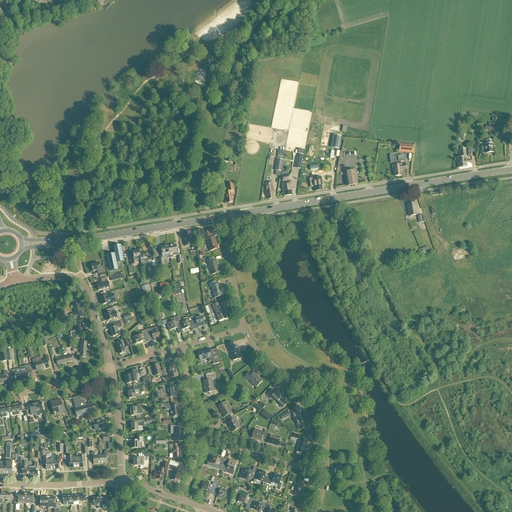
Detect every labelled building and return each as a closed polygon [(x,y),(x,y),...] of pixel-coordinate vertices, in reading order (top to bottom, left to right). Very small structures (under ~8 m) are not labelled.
[(494,131),(494,123),(489,123),(489,126),(486,126),(486,130),(494,131)] [(335,154),(339,154),(342,137),(333,135),(330,148),(336,149),(335,154)] [(481,150),(485,149),(485,153),(492,152),(491,140),(487,141),(487,145),(484,145),(481,146),(481,150)] [(400,144),(399,153),(413,154),(414,146),(400,144)] [(459,168),(467,167),(465,155),(466,155),(465,149),(459,150),(459,155),(461,155),(461,158),(457,158),(459,168)] [(297,153),(295,168),(300,169),(303,155),(297,153)] [(275,176),(280,177),(283,160),(277,159),(275,171),(276,171),(275,176)] [(401,176),(400,171),(407,170),(406,165),(401,166),(401,164),(392,165),(393,171),(394,171),(395,177),(401,176)] [(347,186),(358,185),(355,171),(345,172),(347,186)] [(321,185),(322,185),(321,177),(311,179),(313,187),(314,187),(315,191),(322,190),(321,185)] [(291,189),(292,189),(291,182),(287,183),(286,179),(280,180),(282,191),(284,191),(285,197),(292,195),(291,189)] [(232,192),(234,191),(233,183),(227,184),(228,192),(224,193),(225,199),(226,198),(227,204),(233,203),(232,199),(233,198),(232,192)] [(274,194),(272,183),(264,184),(266,196),(267,195),(268,200),(273,199),(272,195),(274,194)] [(408,217),(416,215),(415,204),(406,205),(408,217)] [(212,238),(211,235),(210,231),(203,233),(204,237),(205,240),(206,240),(210,251),(218,249),(214,237),(212,238)] [(185,247),(193,245),(191,232),(183,234),(185,247)] [(176,245),(168,246),(170,258),(173,258),(173,256),(178,255),(176,245)] [(121,246),(113,247),(115,254),(107,256),(111,272),(118,270),(117,263),(124,261),(121,246)] [(170,258),(168,246),(160,248),(161,252),(162,256),(167,255),(167,256),(167,259),(170,258)] [(129,258),(131,265),(135,265),(134,261),(141,261),(140,253),(139,251),(132,252),(133,257),(129,258)] [(146,252),(140,253),(141,261),(141,263),(147,262),(148,266),(152,266),(150,257),(146,257),(146,252)] [(212,275),(220,272),(217,261),(214,262),(213,258),(206,260),(207,264),(208,264),(212,275)] [(99,274),(105,272),(104,266),(100,267),(99,264),(91,266),(93,272),(98,271),(99,274)] [(103,279),(100,280),(101,284),(97,286),(99,291),(106,289),(110,288),(107,278),(106,278),(103,279)] [(214,298),(223,296),(219,284),(216,285),(215,282),(209,284),(210,288),(211,287),(214,298)] [(103,305),(108,304),(108,305),(117,303),(114,294),(106,296),(101,298),(103,305)] [(71,321),(77,319),(77,320),(83,318),(80,306),(81,306),(80,303),(73,306),(75,313),(69,315),(71,321)] [(218,321),(227,319),(223,307),(220,308),(219,303),(212,305),(214,310),(215,310),(218,321)] [(108,321),(113,320),(117,318),(115,312),(116,312),(115,308),(111,309),(107,310),(108,313),(105,314),(108,321)] [(195,316),(191,317),(195,329),(198,328),(205,326),(202,317),(195,319),(195,316)] [(183,333),(182,330),(180,323),(179,321),(178,317),(166,321),(169,331),(177,329),(179,334),(183,333)] [(187,318),(179,321),(180,323),(182,330),(190,328),(191,331),(195,329),(191,317),(187,318)] [(68,319),(60,322),(59,322),(60,327),(62,327),(65,326),(65,327),(69,325),(68,319)] [(110,329),(113,337),(117,336),(117,337),(122,336),(121,331),(118,332),(117,328),(122,327),(121,322),(115,324),(116,327),(110,329)] [(80,326),(80,325),(75,327),(78,336),(83,334),(88,332),(85,325),(80,326)] [(157,327),(146,331),(149,342),(154,341),(161,339),(157,327)] [(145,343),(149,342),(146,331),(141,332),(142,335),(134,338),(136,344),(144,341),(145,343)] [(125,346),(128,345),(126,339),(123,340),(118,342),(119,347),(117,347),(119,355),(125,353),(123,347),(125,346)] [(233,361),(241,359),(237,347),(234,347),(233,343),(226,344),(228,350),(229,349),(233,361)] [(209,349),(197,353),(199,361),(208,358),(209,362),(212,361),(213,365),(220,363),(216,349),(209,351),(209,349)] [(40,358),(43,370),(50,368),(48,362),(49,362),(48,356),(45,357),(46,361),(42,362),(40,358)] [(43,370),(40,358),(32,360),(33,366),(35,365),(36,371),(43,370)] [(168,367),(169,375),(170,379),(178,378),(177,374),(175,363),(171,364),(170,361),(165,362),(166,367),(168,367)] [(25,366),(20,367),(20,369),(21,373),(22,381),(29,379),(28,373),(30,373),(32,373),(30,365),(25,366)] [(163,379),(164,383),(166,382),(163,371),(160,372),(158,365),(152,367),(155,376),(157,376),(158,377),(162,376),(163,379)] [(15,370),(12,370),(13,376),(14,376),(16,382),(22,381),(21,373),(20,369),(15,370)] [(132,383),(137,382),(135,373),(129,374),(129,376),(125,377),(126,384),(132,383)] [(214,394),(214,392),(212,380),(214,380),(213,373),(206,374),(208,381),(203,382),(206,393),(208,393),(210,395),(211,395),(213,395),(214,394)] [(256,388),(262,382),(254,373),(252,375),(249,373),(244,378),(247,381),(248,380),(256,388)] [(142,379),(145,386),(151,384),(149,377),(142,379)] [(173,387),(173,383),(166,383),(167,393),(169,393),(170,398),(177,397),(176,386),(173,387)] [(139,392),(139,387),(133,388),(133,391),(128,391),(129,399),(139,398),(139,392)] [(272,397),(280,405),(283,408),(286,405),(283,402),(286,399),(277,391),(275,393),(271,389),(266,394),(271,398),(272,397)] [(72,398),(75,409),(86,406),(84,399),(84,398),(83,398),(83,395),(72,398)] [(57,415),(64,413),(60,400),(50,403),(54,415),(57,414),(57,415)] [(37,412),(38,416),(41,416),(40,411),(43,410),(41,402),(35,404),(37,412)] [(233,416),(228,408),(229,408),(226,402),(220,405),(222,407),(219,409),(224,418),(226,417),(228,419),(233,416)] [(30,413),(37,412),(35,404),(29,405),(30,413)] [(94,404),(86,406),(75,409),(74,409),(76,417),(96,411),(94,404)] [(131,417),(134,416),(134,418),(137,418),(137,416),(137,415),(142,414),(142,412),(141,409),(141,404),(135,405),(136,408),(130,409),(131,417)] [(172,417),(180,416),(178,406),(170,407),(170,404),(164,405),(165,410),(171,410),(172,417)] [(307,422),(301,411),(299,412),(296,408),(290,411),(300,430),(307,427),(305,423),(307,422)] [(288,412),(280,416),(282,420),(290,415),(288,412)] [(238,425),(233,416),(228,419),(230,422),(227,424),(232,433),(241,428),(239,425),(238,425)] [(103,420),(97,422),(96,418),(89,420),(91,426),(94,425),(95,430),(102,428),(102,429),(105,429),(105,425),(104,425),(103,420)] [(138,427),(145,427),(144,421),(137,421),(137,423),(131,424),(131,432),(138,431),(138,427)] [(171,434),(174,434),(174,437),(174,442),(183,441),(183,430),(179,430),(179,426),(171,426),(171,434)] [(262,439),(265,440),(268,432),(265,430),(264,434),(257,432),(258,431),(254,430),(252,438),(262,441),(262,439)] [(268,432),(265,440),(269,441),(268,443),(278,447),(280,438),(277,437),(276,437),(267,435),(268,432)] [(292,438),(300,440),(297,452),(297,453),(297,454),(299,455),(300,454),(300,453),(304,455),(308,442),(306,442),(307,438),(300,436),(294,434),(292,438)] [(138,442),(142,442),(141,438),(136,438),(136,441),(131,441),(132,449),(138,449),(138,442)] [(173,452),(173,458),(181,458),(180,448),(178,448),(178,445),(171,445),(171,452),(173,452)] [(104,456),(100,456),(100,464),(107,463),(106,457),(108,457),(108,451),(104,451),(104,456)] [(95,454),(95,452),(91,452),(92,458),(93,458),(94,464),(100,464),(100,456),(97,456),(97,454),(95,454)] [(70,469),(76,468),(76,456),(68,457),(68,462),(69,462),(70,469)] [(76,456),(76,468),(83,468),(83,461),(84,461),(84,456),(76,456)] [(57,462),(52,462),(53,469),(59,469),(59,463),(61,463),(60,457),(57,457),(57,462)] [(144,466),(144,461),(145,461),(145,457),(139,457),(139,459),(134,459),(134,466),(144,466)] [(217,466),(217,469),(221,470),(225,460),(221,458),(220,460),(212,457),(209,463),(217,466)] [(22,474),(29,475),(29,463),(24,463),(24,458),(18,458),(18,465),(21,465),(21,468),(22,468),(22,474)] [(52,462),(52,458),(44,458),(44,464),(45,463),(46,470),(53,469),(52,462)] [(228,473),(229,470),(233,471),(236,463),(229,460),(229,461),(225,460),(221,470),(228,473)] [(11,467),(6,467),(6,474),(12,474),(13,468),(14,468),(14,462),(11,462),(11,467)] [(159,468),(158,471),(157,473),(155,472),(154,478),(156,478),(156,479),(162,481),(164,474),(166,474),(169,463),(164,462),(162,469),(159,468)] [(29,463),(29,475),(36,475),(36,468),(37,468),(37,463),(34,463),(34,467),(29,467),(29,463)] [(179,483),(182,472),(176,470),(177,467),(170,465),(168,470),(173,471),(170,480),(179,483)] [(249,482),(250,478),(254,480),(254,479),(255,477),(257,470),(258,468),(253,467),(252,472),(243,469),(240,479),(249,482)] [(262,483),(264,484),(263,486),(265,487),(266,485),(269,477),(265,476),(266,473),(257,470),(255,477),(254,479),(262,482),(262,483)] [(269,477),(266,485),(271,486),(276,487),(276,489),(280,491),(283,483),(279,482),(281,477),(275,474),(273,479),(269,477)] [(217,485),(217,484),(219,479),(215,478),(212,486),(204,483),(201,490),(209,492),(209,494),(213,496),(217,485)] [(299,497),(303,485),(301,484),(302,480),(296,478),(294,482),(296,483),(292,495),(299,497)] [(226,488),(222,486),(217,485),(213,496),(218,497),(218,498),(224,500),(227,491),(225,491),(226,488)] [(253,503),(254,500),(241,495),(238,502),(247,505),(245,510),(250,511),(250,509),(253,503)] [(48,508),(48,509),(54,509),(53,511),(59,511),(59,503),(56,503),(56,498),(48,498),(48,503),(48,508)] [(259,503),(258,504),(253,503),(250,509),(258,511),(259,511),(260,510),(264,511),(266,504),(262,503),(262,504),(260,503),(259,503)]
